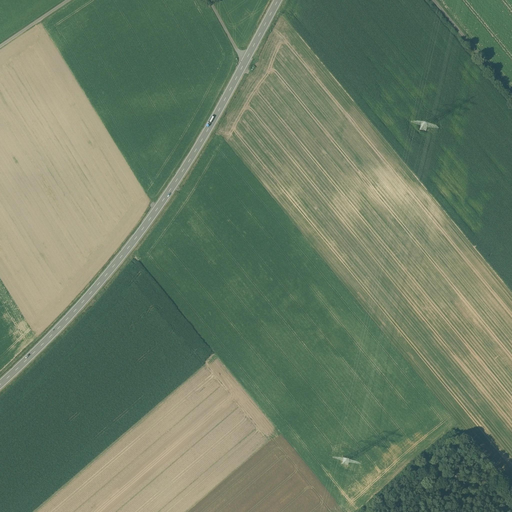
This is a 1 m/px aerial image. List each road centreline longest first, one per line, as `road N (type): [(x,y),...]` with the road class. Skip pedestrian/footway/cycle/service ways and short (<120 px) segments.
road 1 (secondary): [(277,0),(157,208),(81,303),(0,384)]
road 2 (unclassified): [(511,94),(433,0)]
